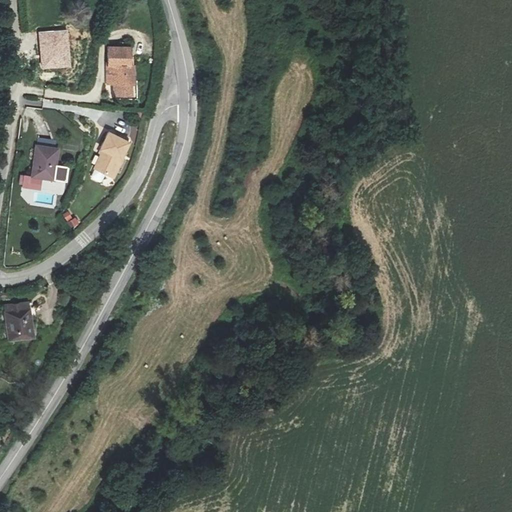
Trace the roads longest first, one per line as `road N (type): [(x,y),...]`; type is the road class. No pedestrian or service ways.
road 1 (tertiary): [(0,479),(168,187),(188,103)]
road 2 (residential): [(0,280),(45,267),(105,221),(143,168),(162,112),(188,103)]
road 3 (residential): [(11,0),(17,80),(0,186)]
